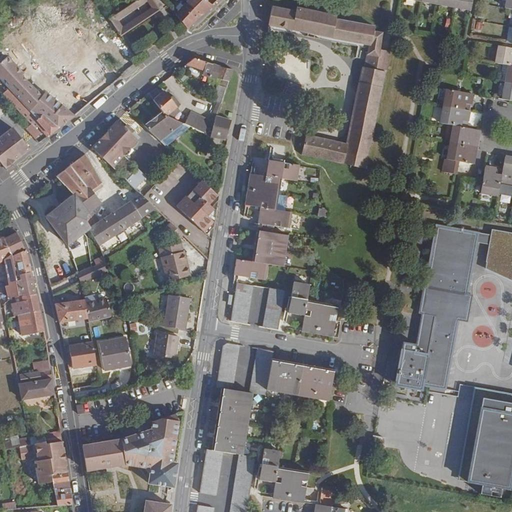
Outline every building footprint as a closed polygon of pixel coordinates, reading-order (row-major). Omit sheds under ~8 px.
[(153,0),(136,0),(109,18),(121,36),(122,35),(160,9),(153,0)] [(205,0),(189,0),(187,3),(202,15),(212,5),(208,2),(205,0)] [(416,0),(470,10),(471,11),(473,0),(416,0)] [(202,15),(187,3),(177,12),(175,14),(188,28),(202,15)] [(347,145),(305,137),(302,155),(366,168),(385,72),(376,70),(383,33),(374,32),(375,27),(336,19),(337,16),(297,8),(296,11),(273,7),(269,25),(370,45),(369,49),(366,68),(363,67),(347,145)] [(370,45),(269,25),(268,29),(369,49),(370,45)] [(511,48),(499,46),(496,63),(503,64),(509,65),(506,83),(504,95),(503,99),(511,101),(511,48)] [(121,75),(102,47),(90,57),(109,85),(121,75)] [(59,128),(74,115),(46,93),(42,96),(22,76),(24,74),(8,57),(0,63),(0,77),(9,88),(12,91),(38,119),(44,113),(59,128)] [(222,103),(229,81),(232,70),(204,61),(195,58),(187,64),(205,70),(204,74),(218,78),(211,99),(218,102),(222,103)] [(509,65),(503,64),(500,81),(501,82),(506,83),(509,65)] [(466,104),(472,105),(474,94),(448,89),(441,123),(454,126),(448,159),(446,159),(443,172),(457,175),(460,161),(462,162),(474,164),(478,141),(480,130),(467,128),(469,123),(471,111),(465,110),(466,104)] [(163,111),(169,115),(178,107),(165,90),(154,99),(163,111)] [(59,128),(44,113),(38,119),(12,91),(7,96),(36,126),(40,122),(46,127),(44,128),(50,135),(59,128)] [(163,111),(145,125),(161,141),(183,123),(169,115),(163,111)] [(189,126),(204,133),(210,120),(191,111),(185,124),(189,126)] [(232,120),(218,116),(217,115),(211,136),(228,140),(232,120)] [(121,119),(118,122),(124,127),(127,124),(121,119)] [(118,122),(93,149),(106,161),(114,168),(140,141),(137,138),(140,136),(127,124),(124,127),(118,122)] [(189,126),(185,124),(183,123),(161,141),(166,145),(189,126)] [(32,126),(27,130),(35,140),(41,135),(32,126)] [(13,127),(0,137),(0,161),(1,163),(6,169),(30,150),(13,127)] [(86,155),(57,177),(74,194),(76,193),(87,184),(92,190),(102,182),(86,155)] [(511,157),(505,157),(503,170),(502,176),(497,175),(498,169),(486,167),(481,193),(498,196),(501,183),(511,184),(511,157)] [(297,182),(299,166),(269,161),(267,177),(251,174),(245,205),(262,208),(259,224),(287,228),(290,213),(274,210),(279,179),(297,182)] [(135,168),(127,182),(139,189),(147,175),(135,168)] [(210,204),(218,195),(202,180),(194,189),(201,196),(195,203),(188,196),(187,195),(186,195),(177,206),(204,232),(214,221),(208,215),(215,208),(212,206),(210,204)] [(87,184),(76,193),(90,212),(92,211),(102,202),(92,190),(87,184)] [(194,189),(188,196),(195,203),(201,196),(194,189)] [(69,245),(90,229),(97,224),(100,222),(92,211),(90,212),(76,193),(74,194),(47,216),(69,245)] [(113,214),(123,230),(156,208),(144,196),(142,195),(129,203),(113,214)] [(218,199),(219,196),(218,195),(210,204),(212,206),(218,199)] [(100,222),(112,237),(123,230),(113,214),(100,222)] [(214,227),(215,222),(214,221),(204,232),(207,235),(214,227)] [(90,229),(100,245),(112,237),(100,222),(97,224),(90,229)] [(176,241),(183,234),(171,223),(164,230),(176,241)] [(402,351),(396,386),(423,390),(424,386),(446,390),(459,321),(468,322),(473,294),(468,294),(480,234),(437,226),(425,286),(424,286),(419,314),(422,314),(417,344),(404,341),(402,351)] [(511,233),(492,230),(485,269),(511,281),(511,393),(476,387),(459,481),(467,482),(509,490),(511,475),(511,233)] [(238,260),(235,276),(263,280),(266,264),(283,267),(288,236),(258,231),(253,263),(238,260)] [(16,233),(5,239),(12,256),(25,251),(16,233)] [(4,236),(0,238),(0,263),(4,261),(9,285),(5,286),(8,300),(12,297),(18,296),(16,284),(15,275),(12,256),(5,239),(4,236)] [(69,245),(73,254),(88,247),(84,239),(69,245)] [(160,249),(169,281),(191,275),(185,251),(183,252),(181,243),(160,249)] [(25,251),(12,256),(15,275),(31,272),(29,259),(25,251)] [(103,256),(94,260),(96,265),(77,272),(81,283),(109,273),(103,256)] [(16,284),(18,296),(21,295),(36,292),(31,272),(15,275),(16,284)] [(254,286),(238,283),(232,321),(248,324),(254,286)] [(333,337),(336,317),(338,307),(307,301),(310,286),(294,283),(289,313),(305,316),(302,331),(333,337)] [(285,291),(269,289),(263,327),(278,330),(285,291)] [(13,308),(15,315),(18,315),(40,310),(36,292),(21,295),(23,305),(13,308)] [(165,326),(186,330),(191,298),(169,295),(165,326)] [(60,323),(88,318),(86,308),(86,304),(85,300),(62,303),(61,298),(54,298),(56,304),(60,323)] [(89,323),(112,317),(108,303),(107,298),(86,304),(86,308),(88,318),(89,323)] [(40,310),(18,315),(22,336),(44,331),(40,310)] [(158,333),(154,356),(176,358),(179,336),(158,333)] [(100,343),(105,370),(132,365),(127,338),(100,343)] [(93,341),(68,345),(73,369),(97,365),(93,341)] [(207,449),(200,493),(216,496),(223,452),(239,455),(230,511),(247,511),(256,457),(243,455),(253,394),(266,396),(267,390),(329,401),(334,371),(272,359),(273,351),(257,348),(250,393),(233,391),(240,346),(228,343),(223,346),(216,388),(222,389),(212,450),(207,449)] [(21,375),(22,383),(41,380),(40,372),(51,370),(49,361),(36,363),(38,372),(21,375)] [(40,372),(41,380),(52,379),(51,370),(40,372)] [(19,384),(22,400),(55,394),(52,379),(41,380),(22,383),(19,384)] [(180,418),(178,412),(153,421),(153,427),(118,437),(112,438),(82,443),(86,467),(124,462),(145,464),(151,473),(149,481),(173,485),(177,461),(173,460),(175,446),(176,445),(180,418)] [(46,445),(63,443),(60,427),(47,429),(47,433),(44,433),(46,442),(46,445)] [(5,441),(6,450),(20,447),(28,446),(26,437),(19,438),(18,435),(10,436),(11,440),(5,441)] [(374,436),(372,447),(382,449),(384,439),(374,436)] [(39,484),(53,482),(51,474),(46,445),(46,442),(31,445),(28,446),(20,447),(22,460),(34,458),(39,484)] [(51,474),(67,472),(63,443),(46,445),(51,474)] [(265,449),(260,480),(276,482),(273,498),(304,503),(308,477),(309,472),(278,468),(280,452),(265,449)] [(54,490),(70,488),(67,472),(51,474),(53,482),(54,490)] [(57,506),(73,504),(70,488),(54,490),(57,506)] [(169,511),(171,503),(146,499),(144,511),(169,511)]
